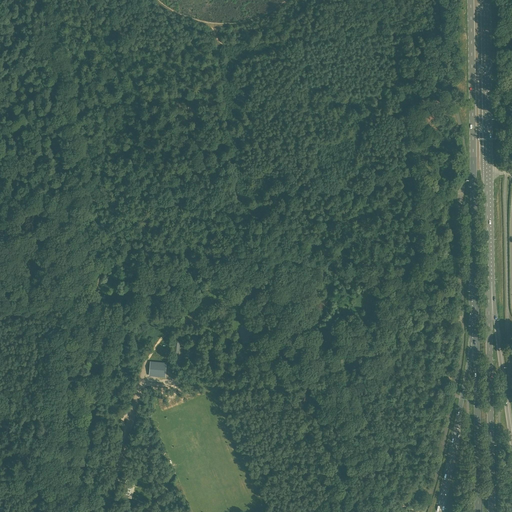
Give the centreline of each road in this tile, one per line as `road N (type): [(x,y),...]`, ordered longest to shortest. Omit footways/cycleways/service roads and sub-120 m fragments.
road 1 (primary): [(470,0),(475,339)]
road 2 (unclassified): [(461,187),(460,350),(423,511)]
road 3 (track): [(93,296),(100,248),(67,203),(63,104),(37,0)]
road 4 (primary): [(491,511),(490,281)]
road 5 (primary): [(475,339),(440,511)]
road 6 (primary): [(486,173),(483,0)]
road 7 (primary): [(475,339),(477,511)]
road 8 (primary): [(511,444),(490,281)]
road 9 (unclassified): [(104,511),(146,360)]
